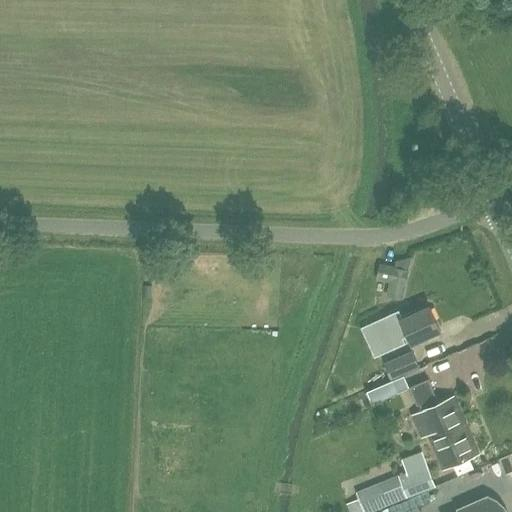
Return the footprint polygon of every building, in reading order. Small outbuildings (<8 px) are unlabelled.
[(400,294),(408,264),(392,260),(384,290),(400,294)] [(461,299),(480,298),(479,287),(460,289),(461,299)] [(413,343),(441,329),(429,305),(401,319),(403,322),(392,328),(398,339),(409,334),(413,343)] [(488,305),(462,310),(465,325),(491,320),(488,305)] [(394,379),(420,367),(413,351),(387,364),(394,379)] [(439,402),(429,378),(410,387),(418,405),(420,404),(423,410),(412,414),(422,437),(431,433),(446,468),(479,453),(454,396),(439,402)] [(372,404),(400,392),(394,379),(367,390),(372,404)] [(393,502),(407,496),(408,498),(437,486),(422,451),(402,459),(407,472),(399,475),(400,477),(386,483),(393,502)] [(506,511),(504,508),(498,502),(490,497),(454,511),(506,511)]
